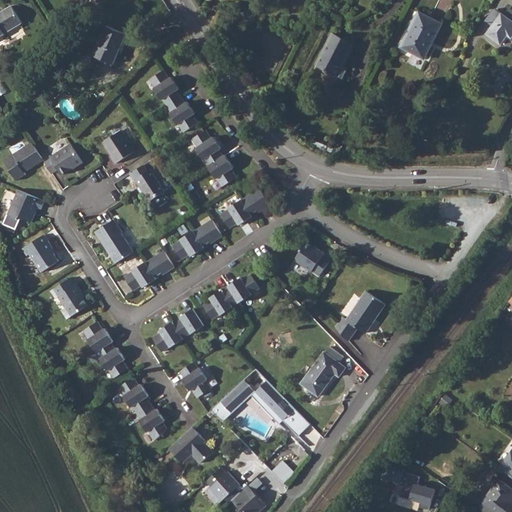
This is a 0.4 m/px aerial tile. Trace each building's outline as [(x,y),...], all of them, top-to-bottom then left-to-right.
[(0,7),(0,32),(20,20),(10,1),(0,7)] [(511,10),(506,17),(496,11),(491,12),(485,21),(494,27),(488,34),(503,43),(509,34),(511,36),(511,10)] [(433,42),(443,24),(419,12),(402,47),(423,57),(429,44),(427,43),(429,40),(433,42)] [(114,64),(127,34),(107,26),(94,55),(114,64)] [(343,67),(354,44),(333,34),(317,65),(339,76),(343,67)] [(433,46),(429,44),(423,57),(426,59),(433,46)] [(265,53),(254,49),(252,53),(262,58),(265,53)] [(172,100),(185,90),(180,83),(182,81),(174,70),(172,71),(168,65),(154,73),(159,80),(157,82),(167,96),(169,95),(172,100)] [(348,69),(343,67),(339,76),(343,78),(348,69)] [(185,90),(172,100),(175,106),(174,107),(181,118),(183,116),(188,124),(201,114),(196,107),(198,105),(190,94),(188,96),(185,90)] [(287,105),(290,98),(279,92),(275,99),(287,105)] [(215,160),(227,152),(223,144),(225,142),(216,129),(214,130),(210,124),(197,132),(200,138),(199,139),(208,153),(209,152),(215,160)] [(135,151),(121,130),(104,142),(109,150),(111,151),(114,155),(112,156),(116,163),(135,151)] [(44,160),(32,142),(4,160),(17,180),(26,174),(25,172),(44,160)] [(51,157),(44,161),(52,173),(58,169),(62,174),(69,169),(70,170),(83,162),(70,143),(50,156),(51,157)] [(227,152),(215,160),(213,162),(221,173),(223,171),(228,180),(241,170),(236,163),(237,162),(230,150),(227,152)] [(165,191),(151,169),(148,171),(144,165),(131,174),(135,180),(136,180),(144,192),(145,192),(151,201),(165,191)] [(242,200),(251,214),(258,210),(259,212),(271,205),(260,188),(242,200)] [(45,201),(19,190),(8,214),(20,219),(23,218),(32,222),(39,207),(42,209),(45,201)] [(251,214),(242,200),(229,208),(229,209),(221,214),(230,228),(238,223),(240,225),(253,217),(251,214)] [(96,232),(117,263),(134,251),(122,233),(123,232),(115,219),(96,232)] [(194,231),(203,245),(210,241),(211,243),(223,236),(212,219),(194,231)] [(203,245),(194,231),(181,239),(182,240),(173,245),(182,259),(191,254),(192,256),(205,248),(203,245)] [(53,248),(44,235),(23,249),(27,255),(30,254),(42,272),(59,261),(52,249),(53,248)] [(301,251),(297,258),(297,261),(312,272),(313,271),(320,276),(330,261),(323,256),(325,253),(318,248),(317,249),(306,242),(301,249),(301,251)] [(146,262),(156,277),(162,272),(164,274),(175,267),(165,250),(146,262)] [(156,277),(146,262),(133,270),(134,271),(125,276),(135,290),(143,285),(144,287),(157,279),(156,277)] [(230,288),(239,302),(239,303),(252,294),(260,288),(251,274),(243,279),(241,277),(228,286),(230,288)] [(76,285),(71,278),(51,291),(56,298),(59,296),(66,308),(62,310),(68,319),(88,305),(81,294),(82,293),(77,284),(76,285)] [(239,302),(230,288),(224,292),(222,290),(210,297),(212,300),(204,305),(213,319),(221,314),(222,315),(234,307),(233,306),(239,302)] [(366,333),(386,304),(367,291),(347,320),(343,317),(336,327),(349,341),(358,328),(366,333)] [(175,324),(184,338),(191,333),(192,334),(205,325),(194,308),(181,317),(182,319),(175,324)] [(98,352),(112,342),(114,341),(106,328),(103,329),(98,321),(84,330),(89,339),(88,339),(97,352),(98,352)] [(184,338),(175,324),(173,322),(160,330),(162,332),(154,338),(163,352),(171,346),(171,347),(184,339),(184,338)] [(112,342),(98,352),(102,358),(101,358),(108,370),(109,369),(115,378),(129,369),(123,360),(126,359),(118,347),(116,349),(112,342)] [(98,352),(97,352),(90,356),(92,360),(97,361),(101,358),(102,358),(98,352)] [(340,376),(346,367),(324,352),(301,383),(319,396),(336,373),(340,376)] [(199,368),(195,362),(181,371),(185,377),(183,379),(191,390),(193,389),(198,397),(212,388),(207,380),(208,379),(200,368),(199,368)] [(137,413),(151,403),(147,397),(149,396),(142,384),(140,385),(134,377),(120,386),(126,394),(125,395),(132,407),(133,406),(137,413)] [(212,410),(223,422),(252,395),(280,424),(284,420),(299,436),(311,424),(290,403),(285,409),(280,403),(285,398),(268,380),(257,391),(246,379),(212,410)] [(151,403),(137,413),(141,419),(141,420),(148,431),(149,431),(155,440),(168,429),(163,422),(165,420),(158,409),(156,410),(151,403)] [(193,426),(170,448),(183,462),(193,454),(201,463),(214,451),(205,442),(207,441),(193,426)] [(411,482),(417,473),(407,466),(400,474),(411,482)] [(212,486),(210,488),(222,501),(225,498),(232,491),(236,495),(244,488),(228,471),(226,473),(221,467),(207,481),(212,486)] [(505,510),(503,511),(511,511),(511,478),(508,476),(490,499),(505,510)] [(240,506),(236,509),(238,511),(259,511),(266,506),(253,491),(247,485),(244,488),(236,495),(232,491),(225,498),(230,503),(234,499),(240,506)]
